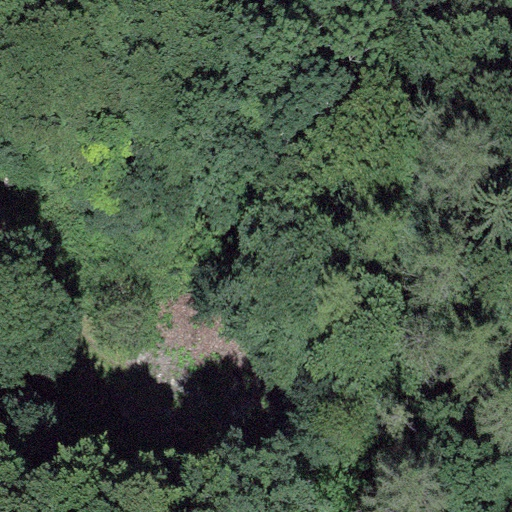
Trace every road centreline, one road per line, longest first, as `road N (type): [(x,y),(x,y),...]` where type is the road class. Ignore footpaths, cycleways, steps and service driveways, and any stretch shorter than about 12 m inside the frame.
road 1 (track): [(0,208),(296,511)]
road 2 (track): [(511,418),(401,511)]
